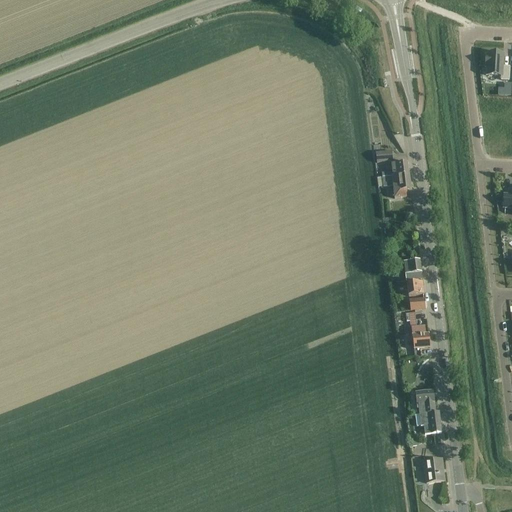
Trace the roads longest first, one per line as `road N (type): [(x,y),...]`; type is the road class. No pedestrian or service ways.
road 1 (tertiary): [(457,481),(392,1)]
road 2 (unclassified): [(0,81),(219,0)]
road 3 (residential): [(478,164),(467,38),(511,34)]
road 4 (residential): [(496,294),(478,164)]
road 5 (residential): [(511,420),(496,294)]
